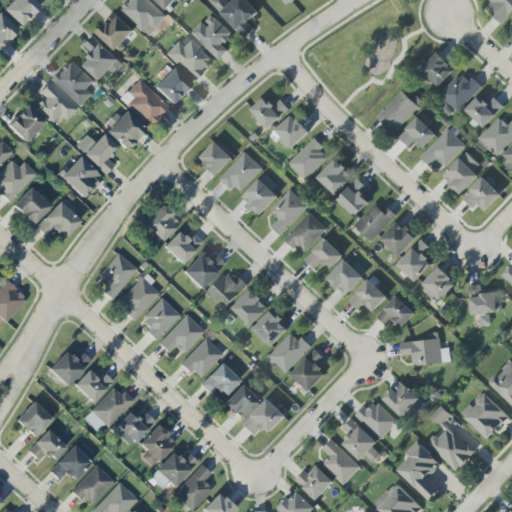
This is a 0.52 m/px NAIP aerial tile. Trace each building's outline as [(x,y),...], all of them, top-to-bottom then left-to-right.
[(12,0),(3,10),(21,27),(40,7),(32,0),(12,0)] [(129,0),(120,10),(148,36),(166,17),(148,0),(129,0)] [(233,0),(229,4),(225,0),(209,0),(243,40),(254,31),(247,23),(258,13),(247,0),(233,0)] [(511,12),(511,0),(489,0),(486,5),(495,13),(492,16),(501,24),(511,12)] [(0,50),(18,30),(0,14),(0,50)] [(114,14),(96,32),(114,51),(133,33),(114,14)] [(233,36),(212,16),(204,25),(201,22),(190,34),(214,56),(233,36)] [(82,65),(99,81),(118,61),(92,36),(83,46),(92,55),(82,65)] [(183,47),(178,42),(165,55),(193,81),(212,61),(190,40),(183,47)] [(420,72),(438,89),(455,71),(436,54),(420,72)] [(52,81),(80,107),(92,95),(86,89),(94,81),(71,60),(52,81)] [(191,85),(173,68),(153,88),(171,105),(191,85)] [(482,87),(472,78),(467,83),(459,75),(439,96),(457,113),(482,87)] [(150,126),(167,107),(138,80),(121,99),(150,126)] [(66,122),(77,110),(47,83),(38,93),(44,98),(35,108),(52,124),(59,116),(66,122)] [(414,95),(410,99),(401,91),(378,116),(395,132),(423,103),(414,95)] [(494,98),(488,104),(479,95),(465,111),(484,129),(503,107),(494,98)] [(280,100),(272,107),(265,98),(250,110),(266,129),(289,111),(280,100)] [(6,126),(25,143),(44,123),(25,105),(6,126)] [(119,118),(116,114),(103,128),(126,150),(145,129),(125,111),(119,118)] [(309,134),(293,115),(275,130),(291,149),(309,134)] [(511,120),(508,125),(499,117),(476,142),(495,159),(511,141),(511,120)] [(408,148),(414,141),(423,149),(436,135),(417,118),(398,138),(408,148)] [(445,168),(466,147),(447,129),(420,158),(430,168),(437,160),(445,168)] [(82,155),(105,176),(114,166),(107,160),(118,149),(102,134),(82,155)] [(288,164),(304,182),(328,159),(321,152),(324,148),(315,139),(288,164)] [(0,165),(12,151),(0,141),(0,165)] [(217,176),(233,159),(215,142),(199,159),(217,176)] [(511,147),(501,160),(511,170),(511,147)] [(262,169),(245,153),(221,178),(238,194),(262,169)] [(483,169),(466,153),(442,178),(459,194),(483,169)] [(59,177),(82,199),(101,178),(78,156),(59,177)] [(316,179),(335,196),(353,176),(335,159),(316,179)] [(23,162),(18,168),(10,161),(0,171),(0,194),(9,203),(36,174),(23,162)] [(241,199),(260,216),(278,197),(271,191),(276,185),(264,174),(241,199)] [(484,213),(501,195),(482,177),(462,199),(473,210),(477,206),(484,213)] [(369,202),(359,193),(365,186),(357,179),(336,201),(355,218),(369,202)] [(33,225),(49,207),(29,188),(12,206),(33,225)] [(308,207),(289,190),(269,212),(278,220),(271,227),(280,236),(308,207)] [(64,238),(79,222),(59,202),(34,228),(44,237),(53,228),(64,238)] [(382,209),(375,203),(354,226),(372,242),(396,216),(385,206),(382,209)] [(180,223),(161,205),(143,224),(161,242),(180,223)] [(326,230),(309,213),(284,239),(302,256),(326,230)] [(417,237),(406,227),(403,229),(396,222),(380,240),(398,257),(417,237)] [(163,250),(184,265),(201,240),(190,233),(186,238),(176,231),(163,250)] [(343,256),(325,239),(304,260),(314,270),(321,263),(330,271),(343,256)] [(415,283),(432,264),(424,257),(431,249),(420,240),(397,266),(415,283)] [(102,293),(112,301),(137,269),(117,253),(97,278),(107,287),(102,293)] [(201,290),(224,264),(214,255),(208,262),(199,254),(182,273),(201,290)] [(346,297),(367,272),(361,267),(357,271),(344,260),(326,280),(346,297)] [(511,263),(502,275),(511,284),(511,263)] [(421,287),(439,303),(456,284),(438,268),(421,287)] [(206,295),(223,311),(247,285),(230,269),(206,295)] [(154,282),(146,274),(116,302),(133,320),(159,295),(150,285),(154,282)] [(358,310),(362,306),(371,315),(387,298),(368,280),(348,301),(358,310)] [(0,319),(5,323),(26,300),(5,281),(0,286),(0,319)] [(497,313),(494,289),(482,291),(481,285),(468,287),(472,316),(497,313)] [(268,308),(249,290),(231,309),(250,327),(268,308)] [(401,329),(415,314),(396,296),(376,318),(385,326),(391,319),(401,329)] [(179,316),(161,298),(141,319),(150,328),(145,332),(155,341),(179,316)] [(252,329),(270,348),(289,330),(272,311),(252,329)] [(175,347),(183,354),(207,328),(198,319),(195,323),(186,315),(158,344),(168,354),(175,347)] [(268,357),(286,374),(310,348),(292,332),(268,357)] [(222,355),(205,338),(181,364),(198,380),(222,355)] [(402,357),(412,356),(413,367),(450,363),(448,349),(441,350),(440,339),(400,344),(402,357)] [(65,352),(48,371),(66,388),(90,361),(78,350),(71,358),(65,352)] [(326,360),(315,350),(291,376),(309,392),(326,374),(319,368),(326,360)] [(511,405),(511,361),(510,360),(489,384),(511,405)] [(239,381),(221,364),(200,385),(211,396),(216,390),(224,398),(239,381)] [(101,372),(97,377),(89,369),(73,386),(92,403),(112,382),(101,372)] [(420,400),(400,381),(382,400),(402,418),(420,400)] [(241,422),(259,402),(240,385),(222,404),(241,422)] [(94,429),(101,422),(108,428),(133,401),(123,392),(120,395),(112,388),(90,412),(91,413),(85,421),(94,429)] [(509,417),(483,393),(473,404),(471,403),(460,415),(488,440),(509,417)] [(286,418),(269,400),(243,424),(253,435),(261,427),(268,434),(286,418)] [(33,439),(51,419),(33,402),(14,421),(33,439)] [(377,403),(369,411),(364,406),(355,416),(381,440),(398,422),(377,403)] [(441,426),(450,416),(441,408),(432,418),(441,426)] [(154,423),(144,412),(138,419),(131,411),(115,426),(123,434),(119,438),(128,447),(154,423)] [(378,443),(352,419),(343,429),(350,435),(341,444),(360,461),(365,457),(372,463),(379,455),(373,448),(378,443)] [(139,446),(146,451),(140,458),(154,468),(174,441),(154,426),(139,446)] [(475,452),(449,428),(438,438),(435,435),(427,444),(456,472),(475,452)] [(36,460),(43,453),(52,461),(65,448),(46,431),(27,451),(36,460)] [(322,449),(330,457),(322,465),(344,485),(360,467),(331,440),(322,449)] [(398,470),(428,502),(439,491),(426,479),(440,465),(417,441),(405,454),(409,459),(398,470)] [(48,472),(58,481),(65,474),(73,482),(91,462),(73,445),(48,472)] [(173,488),(197,463),(186,452),(180,460),(172,452),(149,477),(162,489),(167,483),(173,488)] [(71,491),(89,507),(113,482),(95,465),(71,491)] [(173,494),(191,511),(211,490),(203,482),(210,474),(200,465),(173,494)] [(334,483),(316,466),(307,475),(304,472),(295,481),(315,501),(334,483)] [(125,511),(137,500),(118,483),(91,511),(125,511)] [(380,511),(419,511),(422,508),(395,483),(374,505),(380,511)] [(312,511),(315,509),(295,491),(278,509),(280,511),(312,511)] [(233,511),(235,510),(217,493),(199,511),(233,511)]
